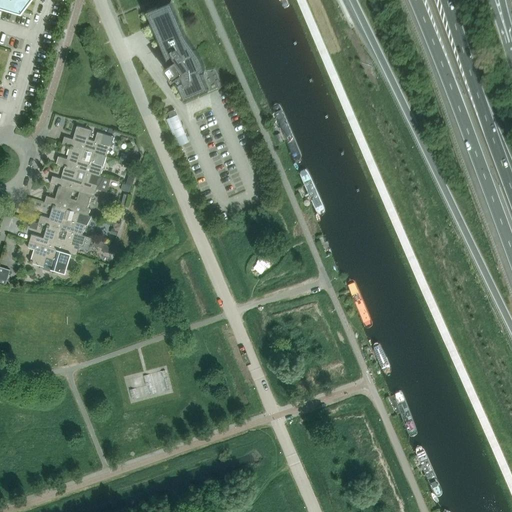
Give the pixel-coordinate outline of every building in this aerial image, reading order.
[(0,0),(0,4),(17,10),(24,0),(0,0)] [(171,0),(169,0),(147,10),(169,63),(166,65),(163,67),(172,80),(176,77),(185,99),(209,88),(202,71),(205,71),(204,63),(202,58),(199,53),(187,35),(186,34),(171,0)] [(305,162),(279,101),(270,105),(296,166),(305,162)] [(71,145),(85,150),(91,151),(97,153),(106,156),(109,146),(111,146),(114,136),(97,131),(94,140),(88,139),(91,129),(77,125),(73,138),(64,136),(62,143),(71,145)] [(56,162),(65,165),(79,169),(85,171),(100,175),(106,156),(97,153),(91,151),(89,160),(82,158),(85,150),(71,145),(67,158),(58,156),(56,162)] [(140,158),(130,156),(128,163),(138,166),(140,158)] [(79,169),(65,165),(61,178),(52,175),(50,182),(59,185),(73,189),(79,191),(94,195),(97,185),(99,185),(103,176),(100,175),(85,171),(83,180),(76,178),(79,169)] [(129,175),(126,184),(132,186),(135,177),(129,175)] [(313,206),(319,203),(309,179),(302,182),(313,206)] [(122,183),(121,189),(129,192),(131,186),(122,183)] [(71,198),(73,189),(59,185),(55,198),(46,195),(44,202),(53,205),(67,209),(73,211),(88,215),(90,208),(88,207),(91,196),(94,197),(94,195),(79,191),(77,200),(71,198)] [(65,218),(67,209),(53,205),(49,217),(40,215),(38,222),(47,224),(82,234),(86,224),(87,225),(91,216),(88,215),(73,211),(71,219),(65,218)] [(31,221),(29,228),(37,230),(39,223),(31,221)] [(340,269),(348,265),(330,221),(321,225),(340,269)] [(31,234),(29,240),(71,253),(76,255),(79,244),(83,245),(86,237),(89,238),(89,236),(82,234),(47,224),(43,237),(31,234)] [(65,273),(71,253),(29,240),(27,246),(34,249),(30,262),(44,266),(47,257),(53,259),(50,268),(65,273)] [(106,244),(103,251),(110,253),(113,246),(106,244)] [(263,257),(270,262),(271,263),(278,254),(277,253),(270,248),(263,257)] [(0,283),(5,285),(10,270),(0,266),(0,283)] [(365,330),(374,326),(354,279),(346,283),(365,330)] [(386,377),(394,374),(380,341),(372,344),(386,377)] [(409,438),(418,434),(401,389),(392,393),(409,438)] [(421,442),(412,445),(433,496),(442,492),(421,442)] [(448,511),(444,500),(436,502),(439,511),(448,511)]
